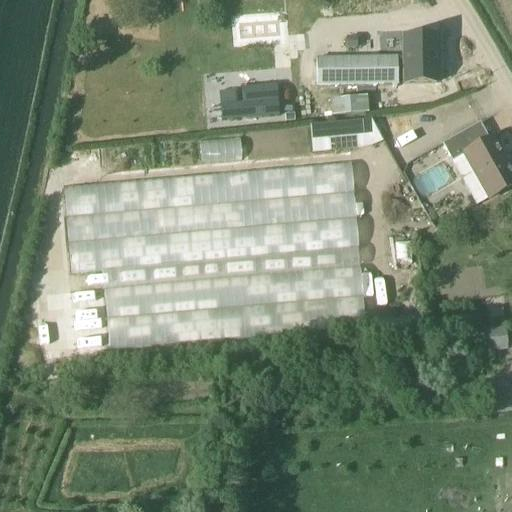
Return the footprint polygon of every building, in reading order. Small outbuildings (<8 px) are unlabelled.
[(400,31),(401,79),(433,78),(432,30),(400,31)] [(396,58),(316,59),(316,86),(396,85),(396,58)] [(222,122),(278,117),(276,86),(241,88),(242,104),(220,106),(222,122)] [(366,98),(328,101),(331,118),(367,114),(366,98)] [(168,136),(167,113),(143,114),(144,137),(168,136)] [(381,142),(370,122),(309,127),(312,154),(360,150),(370,148),(381,142)] [(462,158),(487,202),(511,187),(511,172),(492,137),(487,140),(478,125),(441,147),(452,163),(462,158)] [(350,166),(64,190),(71,277),(358,253),(350,166)] [(360,267),(103,290),(107,351),(363,330),(360,267)] [(490,312),(491,320),(503,319),(502,311),(490,312)] [(475,330),(478,354),(507,351),(505,328),(475,330)] [(511,412),(511,388),(510,389),(508,381),(482,385),(486,416),(511,412)]
